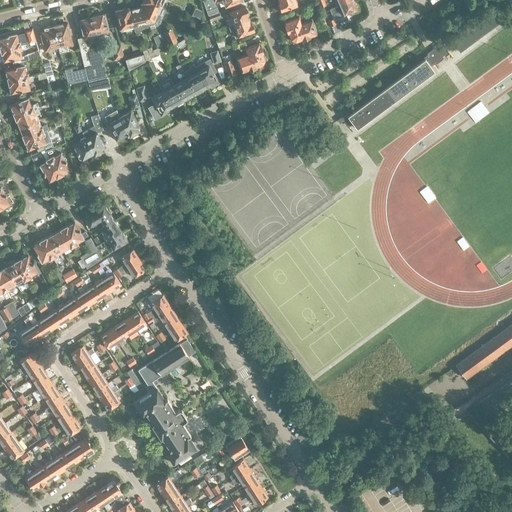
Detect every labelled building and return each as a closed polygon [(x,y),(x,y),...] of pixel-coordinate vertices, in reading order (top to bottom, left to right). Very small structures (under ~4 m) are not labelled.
[(151,0),(144,0),(142,7),(143,9),(144,9),(148,22),(153,20),(160,5),(151,2),(152,0),(151,0)] [(204,0),(203,0),(208,15),(219,11),(217,7),(216,7),(214,2),(219,0),(223,0),(225,5),(239,0),(204,0)] [(278,0),(279,2),(278,3),(279,4),(278,6),(279,9),(280,9),(282,14),(296,9),(298,8),(295,0),(278,0)] [(340,5),(325,11),(327,16),(342,9),(344,14),(357,9),(353,0),(350,0),(340,4),(340,5)] [(228,25),(231,24),(250,18),(247,12),(248,11),(247,8),(246,7),(245,6),(229,12),(231,17),(226,19),(228,25)] [(133,25),(129,10),(129,7),(116,10),(121,28),(133,25)] [(143,9),(142,7),(129,10),(133,25),(136,32),(143,29),(143,28),(145,27),(145,28),(149,26),(148,22),(144,9),(143,9)] [(492,8),(451,39),(460,51),(501,20),(492,8)] [(219,11),(208,15),(210,20),(221,17),(219,11)] [(105,14),(92,17),(96,34),(109,31),(105,14)] [(322,15),(317,17),(321,29),(327,26),(322,15)] [(84,37),(85,37),(96,34),(92,17),(80,20),(84,37)] [(297,25),(301,23),(298,17),(285,22),(285,24),(287,32),(289,32),(291,38),(295,41),(302,39),(297,25)] [(254,30),(253,29),(254,27),(253,24),(252,24),(250,18),(231,24),(233,29),(235,29),(238,36),(254,30)] [(312,19),(301,23),(297,25),(302,39),(310,37),(310,35),(316,33),(312,19)] [(54,26),(59,47),(72,44),(67,23),(54,26)] [(45,51),(59,47),(54,26),(40,30),(45,51)] [(172,29),(166,31),(164,32),(168,41),(169,44),(177,41),(172,29)] [(32,30),(26,31),(30,43),(35,41),(32,30)] [(157,35),(153,36),(157,46),(168,41),(164,32),(157,35)] [(0,49),(19,45),(17,33),(0,37),(0,49)] [(86,45),(84,37),(77,39),(84,67),(85,69),(88,81),(95,79),(107,76),(100,48),(89,51),(88,45),(86,45)] [(251,52),(256,66),(262,63),(265,59),(263,53),(264,53),(261,44),(260,45),(259,42),(244,47),(246,54),(251,52)] [(357,128),(433,72),(434,73),(434,72),(429,65),(447,51),(441,43),(428,52),(426,53),(428,55),(402,74),(402,75),(368,100),(368,99),(342,118),(342,117),(341,117),(347,125),(352,122),(357,129),(358,129),(357,128)] [(19,45),(0,49),(3,62),(12,59),(13,64),(23,61),(40,57),(38,49),(28,53),(22,56),(19,45)] [(114,60),(124,57),(121,45),(110,48),(114,60)] [(141,50),(145,61),(161,52),(158,47),(152,50),(152,47),(141,50)] [(129,54),(133,68),(145,61),(141,50),(129,54)] [(217,50),(210,52),(214,63),(221,61),(217,50)] [(251,52),(246,54),(236,57),(241,71),(248,69),(248,70),(256,67),(256,66),(251,52)] [(129,70),(133,68),(129,54),(124,56),(129,70)] [(229,54),(224,56),(222,57),(223,61),(228,76),(236,73),(231,59),(230,54),(229,54)] [(184,72),(187,77),(195,93),(197,95),(203,91),(202,89),(206,86),(195,66),(191,58),(187,60),(190,66),(190,68),(184,72)] [(206,60),(195,66),(206,86),(210,84),(211,86),(219,82),(213,72),(216,71),(212,63),(209,65),(206,60)] [(8,82),(29,76),(28,72),(26,72),(24,65),(23,61),(13,64),(14,68),(5,70),(8,82)] [(43,63),(45,72),(46,75),(53,73),(50,61),(43,63)] [(88,81),(85,69),(66,74),(69,86),(88,81)] [(30,81),(29,76),(8,82),(10,93),(30,89),(28,81),(30,81)] [(187,77),(174,84),(183,100),(195,93),(187,77)] [(88,81),(98,114),(99,118),(100,117),(107,115),(95,79),(88,81)] [(174,84),(163,90),(171,106),(183,100),(174,84)] [(140,101),(148,98),(144,85),(136,87),(140,101)] [(58,88),(51,90),(53,100),(60,98),(58,88)] [(163,90),(152,96),(155,103),(149,107),(155,118),(169,110),(168,108),(171,106),(163,90)] [(136,94),(133,94),(128,96),(132,110),(140,107),(136,94)] [(31,104),(28,98),(10,105),(14,117),(34,109),(39,107),(37,103),(33,104),(32,104),(31,104)] [(19,128),(39,120),(34,109),(14,117),(19,128)] [(119,117),(128,132),(129,135),(141,128),(130,110),(119,117)] [(99,118),(98,114),(91,116),(93,123),(88,124),(92,135),(86,138),(93,152),(95,154),(106,148),(97,133),(103,129),(100,117),(99,118)] [(116,139),(128,132),(119,117),(107,123),(116,139)] [(39,132),(46,130),(46,129),(47,129),(46,125),(42,127),(39,120),(19,128),(23,138),(39,132)] [(325,130),(320,123),(314,127),(319,134),(325,130)] [(77,133),(82,130),(78,124),(74,127),(77,133)] [(51,148),(53,147),(51,141),(46,130),(39,132),(23,138),(28,150),(30,155),(45,149),(46,150),(51,148)] [(93,152),(86,138),(85,137),(73,145),(77,153),(77,155),(79,159),(81,159),(93,152)] [(46,150),(61,175),(71,169),(61,152),(54,156),(53,154),(54,154),(51,148),(46,150)] [(46,150),(45,149),(30,155),(37,166),(40,164),(49,182),(61,175),(46,150)] [(7,197),(1,186),(0,186),(0,209),(0,210),(11,204),(10,203),(13,201),(9,195),(7,197)] [(103,204),(96,208),(101,217),(99,218),(100,221),(104,227),(115,221),(103,204)] [(96,208),(82,216),(89,227),(93,225),(96,229),(98,228),(96,223),(100,221),(99,218),(101,217),(96,208)] [(75,248),(79,245),(77,242),(84,238),(74,221),(63,227),(75,248)] [(115,221),(104,227),(99,230),(106,240),(121,231),(115,221)] [(71,249),(75,248),(63,227),(53,233),(64,252),(71,248),(71,249)] [(128,242),(121,231),(106,240),(101,243),(97,245),(95,246),(98,250),(109,244),(113,250),(128,242)] [(56,262),(60,260),(58,255),(64,252),(53,233),(42,238),(53,258),(56,262)] [(81,259),(87,268),(102,258),(98,250),(95,246),(90,237),(84,240),(90,250),(80,256),(81,259)] [(53,258),(42,238),(31,244),(41,262),(48,259),(49,260),(53,258)] [(121,257),(125,263),(114,270),(116,274),(122,270),(127,266),(139,259),(133,249),(122,257),(121,257)] [(122,257),(121,256),(118,251),(107,258),(111,264),(121,257),(122,257)] [(32,262),(27,254),(16,260),(27,279),(31,277),(30,275),(37,271),(38,274),(41,272),(35,261),(32,262)] [(87,268),(81,259),(78,261),(84,271),(87,268)] [(106,259),(99,263),(102,267),(108,263),(106,259)] [(139,259),(127,266),(133,276),(145,268),(139,259)] [(16,260),(6,265),(17,285),(27,279),(16,260)] [(6,265),(0,268),(0,278),(7,290),(17,285),(6,265)] [(67,282),(77,275),(73,268),(62,274),(65,280),(67,282)] [(60,272),(54,276),(55,278),(58,277),(61,282),(65,280),(62,274),(60,272)] [(113,273),(103,279),(111,291),(121,285),(113,273)] [(6,298),(10,296),(7,290),(0,278),(0,297),(2,296),(4,300),(6,298)] [(103,279),(94,285),(102,297),(111,291),(103,279)] [(88,289),(84,282),(80,284),(81,286),(85,291),(92,303),(102,297),(94,285),(88,289)] [(83,309),(92,303),(85,291),(81,286),(77,288),(81,294),(75,297),(83,309)] [(70,300),(67,296),(67,295),(62,299),(65,304),(66,303),(74,315),(83,309),(75,297),(70,300)] [(153,308),(143,315),(146,319),(169,305),(163,295),(151,303),(153,308)] [(55,327),(65,321),(57,309),(49,297),(46,299),(52,307),(49,309),(52,312),(48,315),(55,327)] [(27,303),(30,309),(36,305),(32,299),(27,302),(27,303)] [(12,318),(20,313),(17,308),(13,301),(3,306),(4,308),(6,307),(12,318)] [(21,316),(26,312),(30,309),(27,303),(22,305),(17,308),(20,313),(21,316)] [(66,303),(65,304),(57,309),(65,321),(74,315),(66,303)] [(169,305),(146,319),(148,323),(159,316),(163,322),(175,314),(169,305)] [(6,307),(4,308),(0,310),(6,321),(12,318),(6,307)] [(136,329),(146,323),(138,311),(128,317),(136,329)] [(175,314),(163,322),(169,331),(181,323),(175,314)] [(55,327),(48,315),(38,321),(46,333),(55,327)] [(29,327),(37,339),(46,333),(38,321),(33,325),(32,324),(28,318),(26,316),(22,318),(29,327)] [(127,335),(136,329),(128,317),(119,323),(127,335)] [(27,345),(37,339),(29,327),(22,318),(19,320),(16,323),(20,324),(19,325),(23,330),(23,331),(19,333),(27,345)] [(119,323),(110,329),(118,341),(127,335),(119,323)] [(188,333),(181,323),(169,331),(175,341),(188,333)] [(511,323),(457,364),(466,378),(511,343),(511,323)] [(108,347),(118,341),(110,329),(100,335),(108,347)] [(195,351),(187,339),(180,343),(179,343),(138,370),(151,391),(134,402),(143,415),(147,413),(154,424),(152,425),(160,437),(162,436),(169,447),(165,450),(173,463),(196,448),(188,436),(190,434),(182,422),(186,420),(187,417),(182,409),(179,409),(176,411),(168,398),(165,400),(155,385),(152,381),(159,376),(189,357),(188,356),(195,351)] [(77,363),(89,355),(83,346),(71,353),(77,363)] [(26,370),(38,362),(32,352),(20,360),(26,370)] [(89,355),(77,363),(83,372),(95,364),(89,355)] [(38,362),(26,370),(32,379),(44,371),(38,362)] [(101,374),(101,373),(95,364),(83,372),(89,381),(101,374)] [(132,380),(139,389),(140,392),(145,389),(132,369),(127,372),(132,380)] [(50,380),(44,371),(32,379),(38,388),(50,380)] [(95,391),(107,383),(104,377),(108,374),(106,371),(101,373),(101,374),(89,381),(95,391)] [(129,382),(132,380),(127,372),(123,374),(129,382)] [(56,389),(50,380),(38,388),(44,397),(56,389)] [(133,393),(139,389),(132,380),(129,382),(127,383),(129,387),(133,393)] [(511,381),(476,405),(483,416),(487,414),(487,415),(491,413),(497,423),(498,423),(500,423),(501,422),(503,422),(504,421),(505,421),(506,420),(507,419),(508,418),(509,416),(510,416),(511,416),(511,415),(511,381)] [(110,388),(107,383),(95,391),(101,400),(119,388),(116,384),(110,388)] [(123,393),(120,388),(119,389),(119,388),(101,400),(107,409),(119,402),(116,397),(123,393)] [(62,399),(56,389),(44,397),(50,407),(62,399)] [(56,416),(68,408),(62,399),(50,407),(46,409),(49,412),(52,410),(56,416)] [(68,408),(56,416),(62,425),(74,417),(68,408)] [(81,427),(74,417),(62,425),(68,435),(71,433),(79,428),(81,427)] [(0,439),(10,432),(7,427),(11,424),(9,420),(4,423),(0,425),(0,439)] [(71,433),(77,442),(70,447),(71,448),(79,460),(94,451),(85,437),(79,428),(71,433)] [(17,441),(10,432),(0,439),(0,442),(5,449),(17,441)] [(239,435),(225,444),(221,447),(226,454),(230,451),(229,451),(246,440),(243,434),(240,436),(239,435)] [(49,444),(54,441),(50,436),(45,439),(49,444)] [(230,451),(230,452),(226,454),(229,460),(233,457),(234,458),(249,449),(248,447),(250,446),(246,440),(229,451),(230,451)] [(22,449),(17,441),(5,449),(12,459),(27,448),(26,446),(22,449)] [(71,448),(62,454),(70,466),(79,460),(71,448)] [(70,466),(62,454),(53,460),(61,472),(70,466)] [(197,465),(204,460),(201,454),(193,459),(197,465)] [(232,480),(238,477),(250,469),(243,459),(231,467),(235,472),(229,476),(232,480)] [(61,472),(53,460),(44,466),(52,478),(61,472)] [(209,465),(208,469),(209,472),(214,473),(217,471),(218,467),(216,464),(212,462),(209,465)] [(44,466),(35,472),(34,472),(42,484),(52,478),(44,466)] [(33,490),(42,484),(34,472),(35,472),(33,468),(23,475),(25,478),(33,490)] [(244,486),(256,478),(250,469),(238,477),(232,480),(234,483),(240,480),(244,486)] [(174,486),(171,481),(168,476),(156,484),(162,494),(174,486)] [(380,480),(385,487),(390,484),(386,477),(380,480)] [(236,504),(262,487),(256,478),(244,486),(247,491),(241,495),(234,500),(236,504)] [(112,498),(119,509),(128,503),(121,493),(113,480),(99,489),(107,501),(112,498)] [(221,491),(217,484),(211,488),(216,496),(225,490),(224,489),(221,491)] [(180,495),(174,486),(162,494),(168,503),(180,495)] [(268,496),(262,487),(236,504),(238,507),(252,498),(256,504),(268,496)] [(114,511),(107,501),(99,489),(90,495),(98,508),(103,504),(107,510),(108,511),(114,511)] [(210,489),(205,492),(208,496),(209,496),(210,498),(214,495),(213,493),(210,489)] [(93,511),(98,508),(90,495),(81,502),(87,511),(93,511)] [(173,511),(186,504),(180,495),(168,503),(173,511)] [(87,511),(81,502),(71,508),(74,511),(87,511)] [(134,511),(135,511),(129,502),(128,503),(119,509),(117,510),(118,511),(134,511)] [(239,511),(233,502),(223,508),(226,511),(239,511)]
